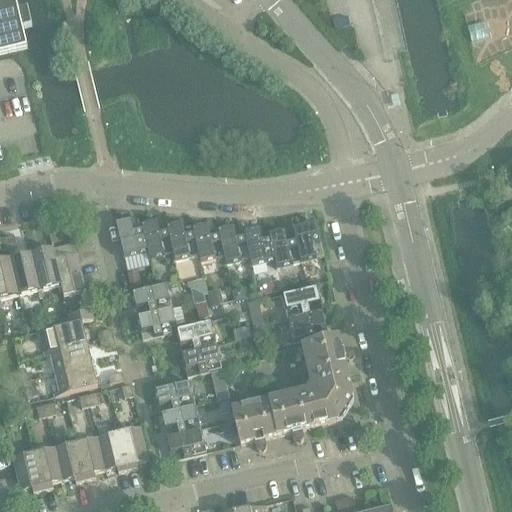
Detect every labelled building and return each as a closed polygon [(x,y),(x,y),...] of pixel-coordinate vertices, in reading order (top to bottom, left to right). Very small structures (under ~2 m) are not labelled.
[(0,0),(0,56),(27,50),(22,31),(32,28),(28,10),(18,12),(15,0),(0,0)] [(140,228),(133,230),(131,222),(115,226),(123,261),(147,256),(148,255),(141,228),(140,228)] [(166,230),(159,232),(157,224),(141,228),(148,255),(147,256),(149,263),(172,257),(173,257),(166,230)] [(314,263),(317,262),(316,262),(324,260),(325,260),(316,225),(315,225),(315,226),(308,227),(292,231),(301,266),(302,266),(302,265),(314,262),(314,263)] [(173,257),(172,257),(174,265),(198,259),(199,259),(192,231),(191,232),(184,233),(182,226),(166,230),(173,257)] [(192,231),(199,259),(198,259),(200,266),(223,261),(224,261),(217,233),(210,235),(208,228),(192,231)] [(224,261),(223,261),(225,268),(249,263),(250,262),(243,235),(242,235),(243,235),(235,237),(233,229),(217,233),(224,261)] [(259,231),(243,235),(250,262),(249,263),(251,270),(275,264),(268,237),(261,239),(259,231)] [(268,237),(275,264),(276,272),(278,271),(291,268),(293,268),(293,267),(300,266),(301,266),(292,231),(284,233),(268,237)] [(14,239),(5,241),(8,253),(14,251),(16,248),(14,239)] [(5,241),(0,242),(0,252),(2,254),(8,253),(5,241)] [(55,263),(56,263),(53,252),(32,257),(40,294),(41,294),(61,289),(62,289),(55,263)] [(43,300),(41,294),(40,294),(32,257),(10,262),(19,299),(38,295),(39,301),(43,300)] [(55,263),(62,289),(61,289),(63,300),(86,295),(77,258),(56,263),(55,263)] [(0,309),(2,309),(1,304),(19,299),(10,262),(0,264),(0,309)] [(138,274),(127,276),(130,290),(141,288),(138,274)] [(204,281),(187,285),(188,289),(192,291),(203,297),(204,297),(208,296),(204,281)] [(279,286),(268,289),(269,295),(281,292),(279,286)] [(167,287),(132,296),(137,320),(172,312),(167,287)] [(286,312),(286,314),(288,322),(323,313),(317,290),(282,298),(283,300),(286,312)] [(203,297),(192,291),(196,307),(205,304),(204,299),(204,297),(203,297)] [(238,291),(231,292),(234,304),(245,301),(244,294),(238,291)] [(216,296),(209,298),(212,309),(219,308),(216,296)] [(205,304),(196,307),(200,321),(209,319),(205,304)] [(258,305),(250,307),(253,319),(261,317),(258,305)] [(170,329),(176,328),(172,312),(137,320),(143,344),(172,337),(170,329)] [(90,313),(80,316),(82,325),(82,326),(93,323),(90,313)] [(294,345),(293,345),(294,346),(329,338),(323,313),(288,322),(288,324),(289,324),(292,336),(291,336),(292,338),(294,345)] [(80,316),(69,318),(71,328),(82,325),(80,316)] [(216,348),(215,341),(214,339),(211,327),(211,324),(176,333),(182,357),(217,349),(217,348),(216,348)] [(50,353),(44,355),(45,357),(87,347),(82,326),(82,325),(71,328),(45,334),(50,353)] [(245,330),(236,332),(239,344),(248,342),(245,330)] [(100,335),(98,338),(99,344),(113,341),(111,332),(100,335)] [(113,341),(99,344),(101,350),(104,352),(115,349),(113,341)] [(246,409),(232,412),(240,448),(255,445),(256,452),(257,453),(258,454),(259,455),(261,455),(262,455),(263,455),(265,454),(266,453),(266,451),(266,450),(266,449),(265,443),(292,436),(293,443),(294,444),(295,446),(297,446),(299,446),(300,446),(301,446),(303,444),(303,443),(304,442),(304,441),(302,434),(338,425),(342,424),(354,404),(345,365),(351,363),(353,363),(353,362),(354,361),(354,360),(355,359),(355,357),(354,356),(354,355),(353,354),(351,354),(350,353),(349,353),(342,355),(339,341),(302,349),(306,363),(302,364),(304,375),(308,374),(311,387),(307,394),(293,397),(293,394),(282,396),(283,400),(256,406),(255,402),(245,405),(246,409)] [(248,342),(239,344),(241,354),(252,351),(250,341),(248,342)] [(87,347),(45,357),(45,360),(51,358),(55,377),(93,368),(87,347)] [(217,349),(182,357),(187,381),(222,373),(222,372),(220,365),(220,363),(217,350),(217,349)] [(60,396),(54,397),(55,400),(98,390),(93,368),(55,377),(60,396)] [(110,378),(108,381),(110,387),(124,384),(122,375),(110,378)] [(34,383),(24,386),(27,398),(37,396),(34,383)] [(190,385),(155,393),(160,417),(195,409),(195,408),(193,401),(194,401),(193,399),(190,387),(190,385)] [(131,388),(122,390),(125,402),(134,400),(131,388)] [(88,399),(90,410),(99,408),(97,396),(88,399)] [(88,399),(79,401),(82,412),(90,410),(88,399)] [(54,407),(45,409),(48,420),(57,418),(54,407)] [(45,409),(36,411),(39,422),(48,420),(45,409)] [(199,425),(199,423),(198,423),(196,410),(195,409),(160,417),(166,441),(201,432),(199,425)] [(11,417),(2,419),(5,431),(14,428),(11,417)] [(231,426),(222,428),(225,439),(234,437),(231,426)] [(138,472),(137,467),(149,464),(141,430),(119,436),(128,474),(138,472)] [(201,434),(201,432),(166,441),(172,465),(207,457),(207,456),(206,456),(205,449),(204,446),(201,434)] [(119,436),(98,441),(106,474),(117,472),(118,477),(128,474),(119,436)] [(95,477),(106,474),(98,441),(76,446),(86,485),(96,482),(95,477)] [(76,446),(55,451),(63,484),(75,482),(76,487),(86,485),(76,446)] [(52,487),(63,484),(55,451),(34,456),(43,495),(53,492),(52,487)] [(34,456),(12,461),(20,495),(32,492),(33,497),(43,495),(34,456)] [(387,492),(378,494),(381,505),(384,507),(391,506),(387,492)] [(344,502),(346,511),(355,511),(356,511),(353,500),(344,502)] [(346,511),(344,502),(335,504),(337,511),(346,511)]
